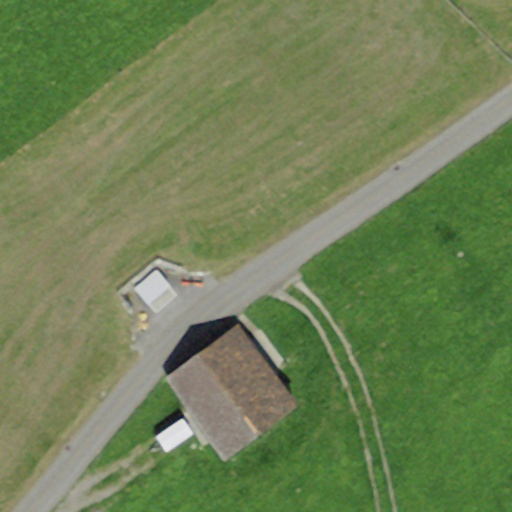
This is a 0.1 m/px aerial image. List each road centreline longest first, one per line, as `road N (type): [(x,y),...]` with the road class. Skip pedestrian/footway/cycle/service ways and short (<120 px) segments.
road 1 (unclassified): [(33,511),(167,347),(511,100)]
road 2 (track): [(269,269),(325,319),(381,459),(388,511)]
